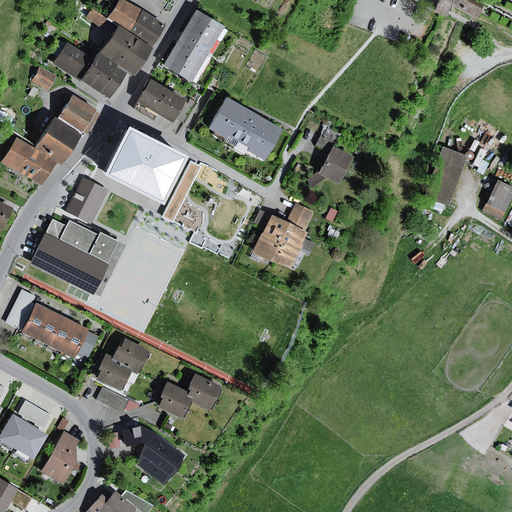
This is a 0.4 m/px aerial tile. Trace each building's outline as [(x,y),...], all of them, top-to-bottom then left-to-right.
[(130,33),(144,11),(125,0),(121,0),(109,20),(119,26),(130,33)] [(486,4),(477,0),(442,0),(441,3),(439,8),(451,13),(453,9),(456,3),(481,14),(486,4)] [(93,8),(87,17),(105,31),(108,19),(93,8)] [(228,27),(198,9),(180,38),(164,66),(193,83),(228,27)] [(167,25),(144,11),(130,33),(153,48),(167,25)] [(59,27),(48,19),(44,24),(50,28),(52,26),(57,30),(59,27)] [(130,33),(119,26),(101,54),(131,73),(137,77),(155,49),(153,48),(130,33)] [(96,61),(68,43),(53,65),(111,103),(131,73),(101,54),(96,61)] [(58,78),(41,67),(32,81),(49,91),(58,78)] [(188,102),(153,80),(135,110),(154,122),(159,115),(170,121),(175,124),(178,119),(187,103),(188,102)] [(34,87),(29,95),(34,98),(39,90),(34,87)] [(101,112),(74,96),(58,120),(83,137),(101,112)] [(253,114),(225,98),(209,127),(265,159),(282,130),(253,114)] [(187,103),(178,119),(185,124),(198,103),(191,100),(188,104),(187,103)] [(170,121),(159,115),(154,122),(165,128),(170,121)] [(58,120),(56,118),(35,149),(58,163),(63,166),(83,137),(58,120)] [(325,127),(321,135),(333,141),(337,133),(325,127)] [(125,130),(104,171),(157,198),(178,157),(125,130)] [(313,144),(327,152),(330,147),(333,141),(321,135),(318,134),(313,144)] [(20,172),(34,148),(18,138),(3,163),(20,172)] [(462,154),(438,146),(421,196),(444,204),(462,154)] [(349,157),(330,147),(327,152),(316,172),(324,176),(336,182),(349,157)] [(35,149),(34,148),(20,172),(43,186),(58,163),(35,149)] [(464,158),(465,159),(466,160),(468,160),(469,159),(470,159),(471,158),(472,156),(472,155),(471,153),(470,152),(469,151),(468,151),(466,151),(465,152),(464,153),(463,154),(463,155),(463,157),(464,158)] [(307,187),(324,176),(316,172),(315,172),(305,179),(307,187)] [(82,179),(66,211),(87,222),(103,190),(82,179)] [(511,187),(493,179),(479,210),(498,218),(511,187)] [(188,197),(176,191),(160,219),(172,226),(188,197)] [(14,209),(0,201),(0,228),(3,231),(14,209)] [(293,202),(283,222),(301,231),(311,211),(293,202)] [(335,210),(328,207),(323,218),(330,221),(335,210)] [(257,209),(251,222),(259,226),(266,213),(257,209)] [(283,222),(266,213),(257,231),(255,231),(246,250),(286,268),(295,249),(297,245),(295,242),(298,236),(301,231),(283,222)] [(67,229),(53,222),(32,265),(94,295),(121,240),(102,231),(100,236),(71,222),(67,229)] [(411,223),(406,231),(426,241),(431,233),(411,223)] [(312,243),(298,236),(295,242),(297,245),(295,249),(306,255),(312,243)] [(135,244),(105,312),(120,319),(129,297),(141,302),(131,325),(148,333),(177,265),(163,259),(155,277),(142,271),(151,251),(135,244)] [(19,297),(32,303),(36,296),(22,290),(19,297)] [(32,303),(19,297),(16,303),(34,312),(37,305),(32,303)] [(34,312),(16,303),(12,310),(30,318),(34,312)] [(50,311),(37,304),(37,305),(34,312),(30,318),(27,325),(24,332),(23,333),(36,340),(50,311)] [(30,318),(12,310),(9,316),(27,325),(30,318)] [(63,317),(50,311),(36,340),(48,346),(63,317)] [(27,325),(9,316),(6,323),(24,332),(27,325)] [(76,323),(63,317),(48,346),(62,353),(76,323)] [(89,330),(76,323),(62,353),(74,359),(76,355),(88,332),(89,330)] [(98,337),(88,332),(76,355),(87,360),(98,337)] [(151,352),(127,339),(123,348),(120,347),(114,359),(134,369),(141,372),(151,352)] [(114,359),(107,355),(100,369),(102,371),(97,380),(123,392),(131,375),(134,369),(114,359)] [(192,390),(190,394),(196,397),(193,402),(211,411),(223,387),(196,374),(189,389),(192,390)] [(190,394),(169,383),(162,397),(164,398),(159,408),(184,420),(193,402),(196,397),(190,394)] [(110,391),(103,387),(96,400),(104,404),(110,391)] [(111,408),(118,394),(110,391),(104,404),(111,408)] [(124,411),(130,400),(118,394),(111,408),(123,414),(124,411)] [(130,400),(124,411),(128,412),(140,407),(141,406),(130,400)] [(26,401),(18,414),(32,422),(40,409),(26,401)] [(52,416),(40,409),(32,422),(45,429),(52,416)] [(0,439),(16,449),(31,424),(14,415),(0,439)] [(63,418),(57,428),(63,431),(69,421),(63,418)] [(49,435),(31,424),(16,449),(35,460),(49,435)] [(163,436),(140,424),(118,429),(123,450),(142,445),(135,467),(166,488),(182,466),(180,465),(183,460),(181,459),(186,453),(163,436)] [(116,431),(107,433),(110,447),(119,445),(116,431)] [(80,441),(64,433),(42,472),(65,486),(78,464),(78,447),(80,441)] [(20,488),(0,476),(0,510),(3,511),(6,511),(12,502),(19,490),(20,488)] [(32,498),(19,490),(12,502),(25,510),(32,498)] [(127,491),(122,496),(135,507),(136,506),(143,511),(148,511),(154,506),(127,491)] [(109,501),(103,495),(86,511),(143,511),(136,506),(135,507),(122,496),(117,492),(109,501)]
